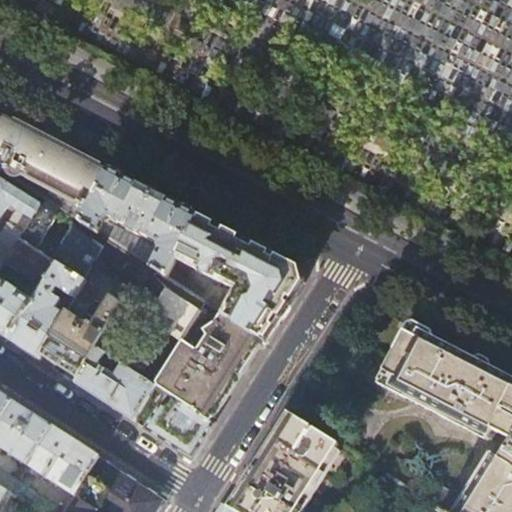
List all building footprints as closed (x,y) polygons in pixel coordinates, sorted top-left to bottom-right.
[(45,137),(4,116),(0,124),(0,171),(82,225),(110,170),(98,164),(45,137)] [(117,174),(110,170),(82,225),(107,240),(156,273),(166,279),(176,260),(199,216),(117,174)] [(40,206),(0,180),(0,217),(8,205),(17,211),(33,221),(40,206)] [(40,206),(33,221),(22,240),(37,250),(56,217),(40,206)] [(22,240),(33,221),(17,211),(9,223),(8,223),(0,235),(0,265),(3,268),(7,262),(22,240)] [(249,242),(199,216),(176,260),(235,291),(222,315),(263,341),(267,344),(274,333),(305,284),(301,269),(249,242)] [(72,227),(52,260),(59,265),(83,280),(94,261),(102,246),(72,227)] [(37,250),(22,240),(7,262),(45,286),(59,265),(52,260),(37,250)] [(107,240),(102,246),(94,261),(129,283),(136,292),(129,307),(150,320),(168,289),(154,276),(156,273),(107,240)] [(85,282),(83,280),(59,265),(45,286),(40,294),(10,341),(22,349),(36,358),(40,353),(67,312),(67,310),(63,308),(60,313),(55,310),(60,301),(52,296),(57,289),(74,300),(85,282)] [(21,292),(0,278),(0,334),(10,341),(40,294),(30,289),(28,291),(24,288),(21,292)] [(168,289),(150,320),(183,344),(155,385),(157,387),(168,394),(211,422),(234,385),(254,354),(261,344),(263,341),(222,315),(218,321),(168,289)] [(90,327),(67,312),(40,353),(58,365),(80,379),(99,348),(125,305),(113,297),(94,326),(91,324),(90,327)] [(386,474),(445,511),(511,511),(511,378),(412,326),(378,381),(488,438),(492,431),(506,438),(495,456),(492,454),(464,500),(397,457),(386,474)] [(99,348),(80,379),(77,384),(104,402),(136,423),(157,387),(99,348)] [(0,423),(13,402),(0,393),(0,423)] [(211,422),(168,394),(145,429),(155,435),(193,460),(210,432),(215,425),(211,422)] [(31,413),(13,402),(0,423),(0,447),(24,463),(28,465),(52,427),(31,413)] [(235,497),(228,508),(234,511),(296,511),(339,444),(288,413),(244,483),(235,497)] [(75,442),(52,427),(28,465),(71,493),(67,500),(72,503),(99,458),(75,442)] [(131,478),(99,458),(72,503),(66,511),(158,511),(166,501),(131,478)] [(18,481),(28,465),(24,463),(14,478),(0,468),(0,486),(11,493),(18,481)] [(66,511),(18,481),(11,493),(41,511),(66,511)] [(0,511),(11,493),(0,486),(0,511)]
